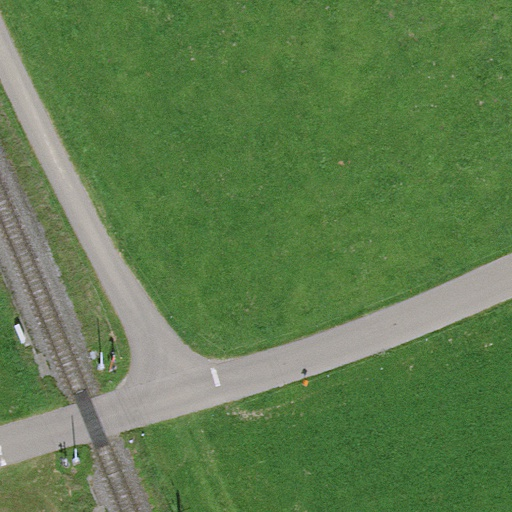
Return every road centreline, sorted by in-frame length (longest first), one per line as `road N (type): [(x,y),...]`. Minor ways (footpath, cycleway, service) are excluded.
road 1 (unclassified): [(179,396),(0,26)]
road 2 (unclassified): [(511,276),(271,371),(179,396)]
road 3 (unclassified): [(179,396),(0,448)]
